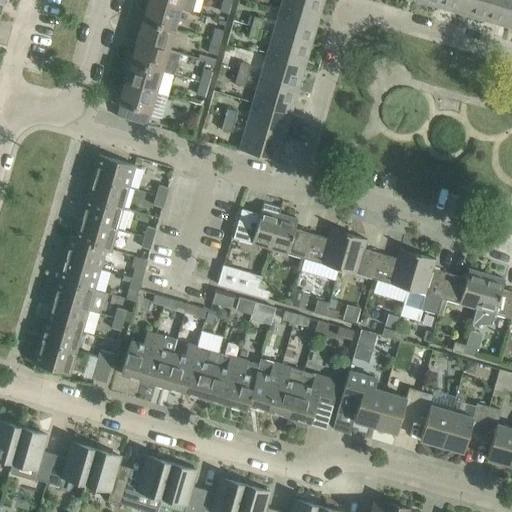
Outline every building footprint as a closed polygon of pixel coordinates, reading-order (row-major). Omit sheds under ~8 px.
[(174,29),(180,8),(181,5),(165,0),(163,7),(147,2),(145,10),(139,8),(136,18),(174,29)] [(147,0),(147,2),(163,7),(165,0),(181,5),(180,8),(192,11),(194,0),(147,0)] [(228,13),(232,1),(229,0),(222,0),(220,11),(228,13)] [(318,21),(323,0),(282,0),(279,9),(318,21)] [(461,13),(465,0),(440,0),(438,6),(461,13)] [(484,20),(490,0),(465,0),(461,13),(484,20)] [(507,27),(511,10),(511,0),(490,0),(484,20),(507,27)] [(311,44),(318,21),(279,9),(273,32),(311,44)] [(254,16),(251,26),(261,29),(264,19),(254,16)] [(174,29),(136,18),(133,27),(139,29),(135,44),(151,48),(153,42),(169,46),(174,29)] [(258,39),(261,29),(251,26),(241,23),(238,34),(258,39)] [(215,28),(211,40),(220,42),(224,30),(215,28)] [(304,67),(311,44),(273,32),(266,55),(304,67)] [(217,55),(220,42),(211,40),(208,52),(217,55)] [(168,50),(169,46),(153,42),(151,48),(135,44),(133,52),(127,50),(124,59),(162,70),(174,74),(180,53),(168,50)] [(298,90),(304,67),(266,55),(259,79),(298,90)] [(157,88),(162,70),(124,59),(121,69),(127,71),(123,85),(139,90),(141,83),(157,88)] [(248,75),(251,65),(241,62),(238,72),(248,75)] [(203,69),(200,81),(208,84),(212,72),(203,69)] [(245,86),(248,75),(238,72),(235,83),(245,86)] [(291,113),(298,90),(259,79),(253,102),(291,113)] [(205,96),(208,84),(200,81),(196,94),(205,96)] [(147,124),(157,88),(141,83),(139,90),(123,85),(121,93),(115,91),(112,102),(120,104),(116,115),(147,124)] [(284,136),(291,113),(253,102),(246,125),(284,136)] [(234,121),(237,111),(227,108),(224,118),(234,121)] [(231,132),(234,121),(224,118),(221,129),(231,132)] [(277,160),(284,136),(246,125),(239,149),(277,160)] [(98,154),(92,176),(129,186),(135,165),(98,154)] [(136,168),(146,171),(149,163),(138,160),(136,168)] [(129,186),(92,176),(86,196),(123,207),(129,186)] [(165,197),(168,187),(160,184),(157,195),(165,197)] [(162,207),(165,197),(157,195),(154,205),(162,207)] [(123,207),(86,196),(80,217),(117,228),(123,207)] [(269,248),(279,213),(283,200),(282,199),(280,207),(264,202),(262,208),(261,208),(260,213),(241,208),(233,237),(269,248)] [(304,258),(311,232),(295,228),(297,218),(279,213),(269,248),(304,258)] [(117,228),(80,217),(74,237),(74,238),(106,247),(106,248),(110,250),(117,228)] [(153,239),(156,228),(148,226),(145,236),(153,239)] [(338,268),(348,233),(331,228),(328,237),(311,232),(304,258),(338,268)] [(373,278),(380,253),(364,248),(367,239),(348,233),(338,268),(373,278)] [(106,247),(74,238),(74,237),(69,235),(63,257),(100,268),(106,248),(106,247)] [(150,249),(153,239),(145,236),(142,246),(150,249)] [(408,288),(418,253),(400,248),(397,257),(380,253),(373,278),(408,288)] [(442,298),(449,273),(433,268),(436,259),(418,253),(408,288),(403,304),(438,314),(442,298)] [(141,279),(147,259),(135,255),(132,266),(135,267),(133,277),(141,279)] [(100,268),(63,257),(57,278),(94,289),(100,268)] [(262,274),(223,263),(217,284),(255,295),(258,287),(262,274)] [(477,308),(487,274),(469,268),(466,277),(449,273),(442,298),(476,308),(477,308)] [(511,318),(511,315),(511,291),(502,288),(505,279),(487,274),(477,308),(476,308),(471,324),(492,323),(495,313),(511,318)] [(135,300),(138,289),(141,279),(133,277),(124,275),(123,279),(131,282),(129,291),(117,288),(115,294),(135,300)] [(94,289),(57,278),(51,299),(88,310),(94,289)] [(269,290),(258,287),(255,295),(267,298),(269,290)] [(235,295),(228,293),(216,289),(212,303),(231,308),(235,295)] [(164,305),(166,297),(154,293),(152,302),(164,305)] [(293,293),(290,305),(303,309),(307,297),(293,293)] [(184,311),(187,303),(166,297),(164,305),(184,311)] [(251,313),(252,310),(255,301),(239,297),(236,309),(251,313)] [(88,310),(51,299),(45,320),(82,330),(88,310)] [(266,305),(255,301),(252,310),(264,313),(266,305)] [(208,309),(187,303),(184,311),(205,317),(208,309)] [(325,315),(327,307),(316,304),(313,312),(325,315)] [(118,307),(115,317),(123,320),(126,310),(118,307)] [(339,311),(327,307),(325,315),(336,318),(339,311)] [(294,322),(296,313),(285,310),(282,318),(294,322)] [(308,317),(296,313),(294,322),(305,325),(308,317)] [(120,330),(123,320),(115,317),(112,328),(120,330)] [(82,330),(45,320),(39,340),(76,351),(82,330)] [(354,330),(339,326),(337,335),(352,339),(354,330)] [(393,338),(395,330),(384,327),(381,335),(393,338)] [(407,334),(395,330),(393,338),(404,341),(407,334)] [(425,330),(423,339),(429,341),(431,331),(425,330)] [(142,379),(156,334),(146,331),(143,344),(131,340),(127,354),(121,373),(142,379)] [(163,385),(173,352),(173,353),(177,339),(165,336),(156,334),(142,379),(163,385)] [(70,373),(76,351),(39,340),(33,362),(70,373)] [(464,352),(466,345),(454,341),(452,349),(464,352)] [(184,391),(197,346),(188,343),(184,356),(173,353),(173,352),(163,385),(184,391)] [(356,344),(352,355),(369,360),(372,348),(356,344)] [(477,348),(466,345),(464,352),(475,356),(477,348)] [(205,397),(218,352),(197,346),(184,391),(205,397)] [(98,357),(111,361),(114,353),(100,349),(98,357)] [(225,403),(239,358),(218,352),(205,397),(225,403)] [(105,382),(111,363),(111,361),(98,357),(92,378),(105,382)] [(248,404),(261,358),(260,358),(259,363),(248,361),(239,358),(225,403),(247,410),(248,404)] [(268,410),(282,364),(272,361),(261,358),(248,404),(268,410)] [(289,416),(302,370),(282,364),(268,410),(289,416)] [(328,404),(334,385),(335,380),(302,370),(289,416),(311,422),(317,400),(328,404)] [(375,426),(385,391),(364,385),(367,375),(349,370),(338,410),(355,415),(353,420),(375,426)] [(402,412),(414,415),(421,391),(409,387),(406,397),(385,391),(375,426),(397,432),(402,412)] [(442,445),(451,410),(430,404),(433,394),(421,391),(414,415),(426,418),(420,439),(442,445)] [(469,431),(481,434),(489,406),(476,403),(473,416),(451,410),(442,445),(463,451),(469,431)] [(508,464),(511,450),(511,427),(497,423),(501,410),(489,406),(481,434),(492,437),(487,458),(508,464)] [(0,457),(12,462),(22,427),(0,420),(0,457)] [(47,434),(22,427),(12,462),(37,469),(34,478),(46,482),(53,457),(41,454),(47,434)] [(86,483),(96,449),(71,441),(65,461),(53,457),(46,482),(59,485),(61,476),(86,483)] [(121,456),(96,449),(86,483),(110,490),(108,500),(120,503),(127,479),(115,475),(121,456)] [(162,497),(172,462),(147,455),(139,483),(127,479),(120,503),(132,507),(137,490),(162,497)] [(197,470),(172,462),(162,497),(185,504),(183,511),(197,511),(203,493),(191,489),(197,470)] [(213,511),(237,511),(246,484),(221,477),(215,496),(203,493),(197,511),(210,511),(211,511),(213,511)] [(270,491),(246,484),(237,511),(269,511),(265,511),(270,491)] [(317,511),(319,505),(294,498),(290,511),(317,511)] [(395,511),(397,505),(385,502),(384,504),(374,501),(370,511),(395,511)]
